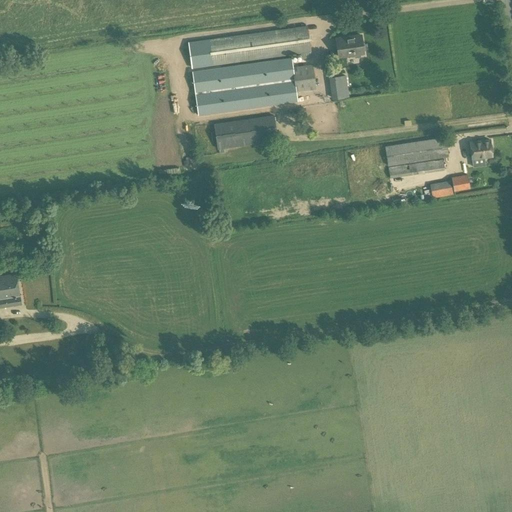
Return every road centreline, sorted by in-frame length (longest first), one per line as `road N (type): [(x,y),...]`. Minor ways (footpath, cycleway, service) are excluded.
road 1 (unknown): [(318,16),(188,38),(189,117)]
road 2 (unknown): [(446,0),(318,16)]
